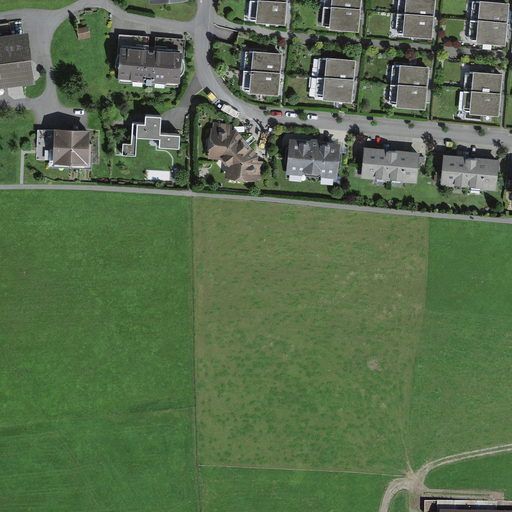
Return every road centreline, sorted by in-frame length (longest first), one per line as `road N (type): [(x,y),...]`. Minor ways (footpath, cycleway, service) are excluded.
road 1 (track): [(511,222),(0,184)]
road 2 (residential): [(203,0),(203,65),(209,84),(232,106),(511,138)]
